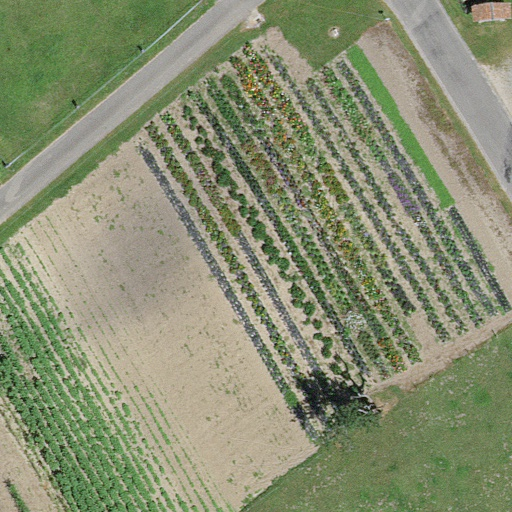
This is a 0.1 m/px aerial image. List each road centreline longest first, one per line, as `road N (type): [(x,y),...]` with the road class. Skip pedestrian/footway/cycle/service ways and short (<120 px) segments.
road 1 (residential): [(242,0),(0,208)]
road 2 (unclassified): [(408,0),(511,172)]
